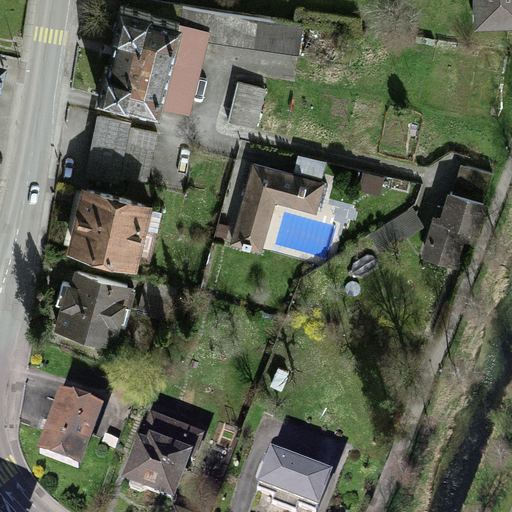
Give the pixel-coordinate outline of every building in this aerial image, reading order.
[(130,100),(157,107),(190,112),(210,27),(178,20),(182,6),(159,0),(120,0),(96,94),(129,103),(130,100)] [(511,0),(473,0),(474,33),(511,31),(511,0)] [(298,52),(303,19),(182,1),(177,34),(298,52)] [(238,78),(227,119),(255,126),(266,85),(238,78)] [(96,110),(84,169),(118,176),(129,125),(131,117),(96,110)] [(146,184),(156,131),(129,125),(118,176),(146,184)] [(252,157),(230,239),(262,248),(275,197),(316,208),(325,176),(320,175),(325,157),(297,150),(292,167),(252,157)] [(472,243),(492,169),(459,160),(452,186),(447,184),(440,210),(432,208),(420,252),(456,261),(462,240),(472,243)] [(384,173),(362,168),(358,187),(380,192),(384,173)] [(151,189),(81,173),(65,239),(150,258),(163,202),(149,199),(151,189)] [(424,221),(414,205),(393,217),(403,234),(424,221)] [(54,320),(114,336),(130,275),(70,259),(54,320)] [(145,277),(137,309),(168,317),(176,285),(145,277)] [(59,385),(37,447),(81,463),(103,401),(59,385)] [(137,433),(120,475),(173,496),(190,455),(194,457),(204,431),(150,411),(141,434),(137,433)] [(271,445),(255,485),(276,493),(273,500),(295,508),(297,502),(316,509),(332,469),(271,445)]
